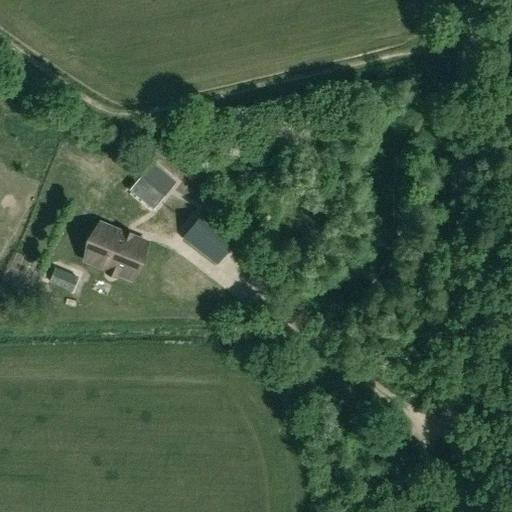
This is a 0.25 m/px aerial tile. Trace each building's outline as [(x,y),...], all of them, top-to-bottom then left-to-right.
[(177,181),(151,161),(134,185),(149,196),(151,193),(161,202),(177,181)] [(217,265),(237,239),(204,213),(184,238),(217,265)] [(149,241),(99,220),(82,262),(105,272),(104,273),(117,279),(118,277),(132,282),(149,241)] [(78,277),(55,268),(49,282),(72,292),(78,277)] [(121,299),(120,309),(137,311),(139,301),(121,299)]
